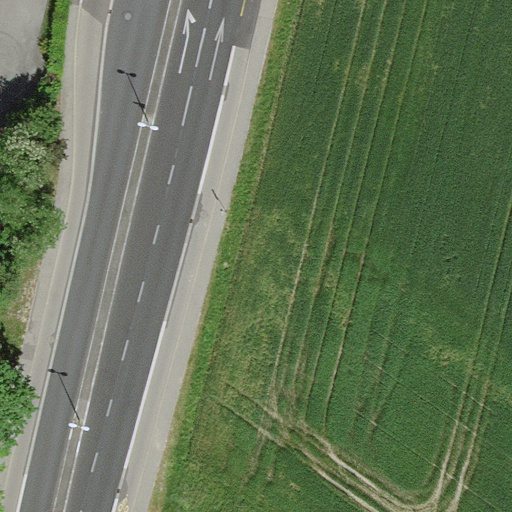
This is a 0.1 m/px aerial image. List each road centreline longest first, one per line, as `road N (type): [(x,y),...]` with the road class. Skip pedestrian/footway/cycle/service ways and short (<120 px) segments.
road 1 (secondary): [(89,511),(211,0)]
road 2 (secondary): [(144,0),(114,178),(37,511)]
